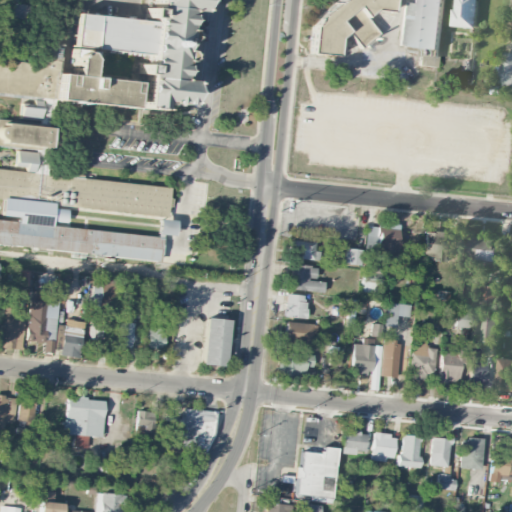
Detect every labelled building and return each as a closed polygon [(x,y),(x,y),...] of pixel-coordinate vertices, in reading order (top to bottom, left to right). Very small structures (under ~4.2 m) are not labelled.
[(142,106),(146,71),(138,70),(139,62),(148,63),(149,53),(72,44),(76,12),(152,20),(153,14),(145,13),(146,5),(154,6),(154,0),(197,0),(196,9),(185,8),(183,27),(185,27),(188,31),(187,34),(184,37),(178,36),(177,47),(183,48),(185,51),(185,56),(182,58),(178,58),(176,77),(190,79),(187,103),(161,100),(160,108),(142,106)] [(310,51),(312,24),(316,16),(335,0),(391,0),(391,10),(373,8),(364,16),(377,32),(360,45),(347,29),(337,36),(336,53),(310,51)] [(443,0),(438,49),(399,44),(404,1),(413,2),(413,0),(443,0)] [(478,0),(476,28),(451,26),(453,8),(455,8),(456,0),(478,0)] [(28,4),(13,3),(12,18),(27,18),(28,4)] [(133,80),(131,105),(0,89),(0,60),(35,64),(37,41),(61,43),(58,72),(72,73),(74,56),(79,50),(85,50),(89,57),(87,75),(133,80)] [(511,53),(500,53),(500,84),(511,84),(511,53)] [(49,127),(0,123),(0,145),(48,148),(49,127)] [(0,168),(169,186),(166,216),(0,198),(0,168)] [(0,243),(0,219),(156,236),(156,238),(161,238),(158,261),(0,243)] [(157,235),(173,235),(174,220),(158,219),(157,235)] [(397,223),(375,223),(374,254),(396,255),(397,223)] [(448,233),(424,231),(423,253),(434,254),(433,261),(447,262),(448,233)] [(468,270),(497,271),(498,239),(469,238),(468,270)] [(317,260),(318,251),(313,250),(313,241),(289,240),(288,259),(317,260)] [(344,263),(359,265),(361,250),(346,248),(344,263)] [(322,292),(323,281),(314,280),(315,266),(290,264),(288,290),(322,292)] [(361,291),(375,292),(376,284),(380,284),(381,269),(363,268),(361,291)] [(91,305),(97,305),(97,315),(112,316),(113,296),(100,295),(101,281),(92,281),(91,305)] [(497,306),(497,286),(484,286),(484,306),(497,306)] [(305,296),(286,294),(283,317),(303,319),(305,296)] [(25,298),(15,297),(15,315),(25,315),(25,298)] [(52,353),(55,300),(27,299),(25,341),(42,342),(42,352),(52,353)] [(408,316),(408,304),(384,303),(384,326),(395,327),(395,316),(408,316)] [(22,319),(8,318),(9,308),(0,307),(0,348),(21,349),(22,319)] [(131,346),(132,321),(127,321),(127,307),(116,307),(114,351),(122,351),(122,346),(131,346)] [(453,327),(471,327),(471,311),(454,311),(453,327)] [(481,342),(495,343),(498,318),(484,316),(481,342)] [(228,320),(205,317),(200,364),(224,366),(228,320)] [(58,354),(75,358),(83,323),(65,320),(58,354)] [(312,323),(283,322),(283,344),(311,345),(312,323)] [(380,336),(380,324),(370,324),(370,335),(380,336)] [(146,347),(163,348),(164,328),(147,327),(146,347)] [(395,377),(400,342),(383,339),(377,375),(395,377)] [(432,379),(434,348),(425,348),(425,340),(411,339),(409,378),(432,379)] [(372,344),(351,344),(350,371),(371,372),(372,344)] [(437,381),(459,382),(460,348),(452,347),(452,351),(439,350),(437,381)] [(277,361),(277,376),(303,376),(303,366),(311,366),(311,354),(281,353),(281,361),(277,361)] [(341,357),(326,355),(325,364),(339,367),(341,357)] [(511,391),(511,359),(497,359),(496,391),(511,391)] [(485,383),(484,367),(467,368),(467,384),(485,383)] [(14,397),(0,396),(0,428),(3,428),(3,422),(13,422),(14,397)] [(63,434),(72,434),(71,446),(85,447),(86,436),(100,437),(102,399),(65,397),(63,434)] [(33,402),(18,400),(15,421),(31,422),(33,402)] [(181,446),(190,448),(190,452),(207,454),(212,412),(182,409),(180,424),(184,425),(181,446)] [(151,433),(154,412),(136,410),(134,431),(151,433)] [(342,453),(365,454),(366,431),(342,431),(342,453)] [(371,459),(393,460),(394,435),(372,434),(371,459)] [(398,466),(418,467),(420,436),(400,435),(398,466)] [(446,466),(447,439),(429,438),(428,466),(446,466)] [(481,439),(459,438),(458,468),(480,469),(481,439)] [(300,452),(299,467),(295,467),(293,494),(309,496),(309,501),(331,502),(335,448),(321,447),(320,453),(300,452)] [(511,455),(489,455),(489,474),(498,474),(498,479),(511,480),(511,455)] [(454,476),(436,476),(436,489),(453,490),(454,476)] [(61,511),(62,503),(52,503),(53,491),(40,490),(38,511),(61,511)] [(93,511),(120,511),(121,494),(94,493),(93,511)] [(408,510),(422,511),(422,495),(408,495),(408,510)] [(319,511),(320,504),(301,503),(300,511),(319,511)]
